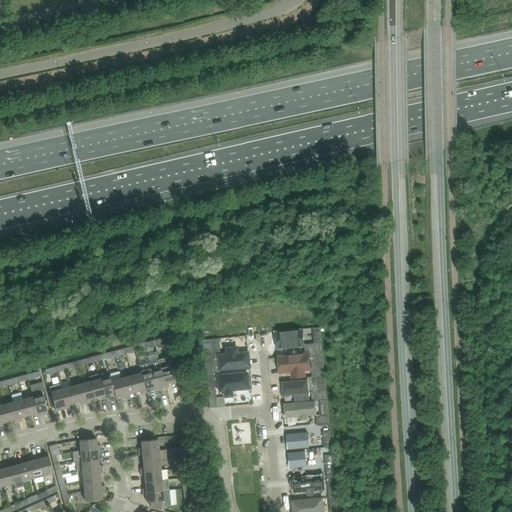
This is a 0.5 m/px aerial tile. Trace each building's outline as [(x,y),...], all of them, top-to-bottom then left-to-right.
[(314,343),(304,344),(305,353),(311,353),(323,351),(320,327),(313,328),(314,343)] [(153,340),(155,345),(157,347),(165,345),(166,342),(175,340),(174,334),(163,337),(153,340)] [(204,350),(206,373),(214,372),(219,372),(219,370),(218,356),(218,354),(220,354),(219,338),(210,339),(211,349),(204,350)] [(247,356),(246,348),(220,350),(220,358),(221,358),(221,363),(234,362),(234,357),(247,356)] [(323,351),(311,353),(313,377),(325,375),(323,351)] [(279,356),(281,375),(311,372),(309,353),(279,356)] [(158,359),(161,367),(166,386),(169,386),(168,383),(180,379),(177,366),(171,367),(168,356),(158,359)] [(166,386),(161,367),(158,359),(149,362),(153,377),(156,389),(166,386)] [(141,372),(146,392),(156,389),(153,377),(149,362),(139,365),(141,372)] [(39,371),(27,374),(28,379),(41,376),(39,371)] [(141,372),(131,375),(135,391),(142,390),(143,393),(146,392),(141,372)] [(247,372),(216,375),(218,393),(223,392),(224,398),(232,397),(231,391),(249,389),(247,372)] [(99,373),(89,376),(90,381),(95,397),(101,395),(102,399),(105,398),(100,378),(99,373)] [(214,373),(206,374),(210,407),(217,407),(214,373)] [(110,375),(100,378),(105,398),(115,395),(116,397),(111,380),(110,375)] [(131,375),(121,378),(126,397),(130,396),(129,393),(135,391),(131,375)] [(313,377),(311,377),(312,392),(311,392),(312,400),(319,400),(327,399),(325,375),(313,377)] [(121,378),(111,380),(116,397),(122,395),(123,398),(126,397),(121,378)] [(69,381),(59,383),(60,384),(61,389),(66,408),(69,407),(68,404),(75,402),(71,386),(69,381)] [(90,381),(80,383),(86,403),(89,402),(88,399),(95,397),(90,381)] [(308,381),(281,384),(283,398),(309,395),(308,381)] [(80,383),(71,386),(75,402),(82,401),(82,404),(86,403),(80,383)] [(60,384),(49,387),(51,391),(51,392),(52,398),(55,408),(56,411),(66,408),(61,389),(60,384)] [(33,396),(38,416),(48,413),(42,388),(31,391),(33,396)] [(12,395),(2,398),(3,404),(8,420),(14,419),(15,422),(18,421),(13,402),(12,395)] [(33,396),(23,399),(27,415),(34,414),(35,417),(38,416),(33,396)] [(23,399),(13,402),(18,421),(22,420),(21,417),(27,415),(23,399)] [(321,415),(316,416),(317,425),(322,425),(330,424),(330,423),(329,415),(327,399),(319,400),(321,415)] [(315,402),(283,405),(284,419),(316,416),(315,402)] [(231,424),(233,445),(252,443),(250,422),(231,424)] [(330,424),(322,425),(324,447),(332,447),(330,424)] [(320,428),(285,432),(286,443),(322,440),(320,428)] [(80,440),(81,450),(101,448),(100,445),(97,445),(96,438),(80,440)] [(139,448),(139,451),(159,449),(158,439),(141,441),(142,447),(139,448)] [(57,444),(49,446),(52,456),(57,455),(60,454),(57,444)] [(81,450),(72,452),(73,462),(77,461),(82,460),(98,459),(98,452),(101,452),(101,448),(81,450)] [(159,449),(139,451),(139,455),(142,454),(143,461),(160,459),(167,459),(166,449),(159,449)] [(319,451),(290,453),(291,471),(320,468),(319,451)] [(41,455),(38,456),(43,475),(53,472),(49,456),(42,458),(41,455)] [(333,455),(325,456),(326,468),(326,472),(334,471),(333,455)] [(35,460),(28,461),(33,478),(43,475),(38,456),(34,457),(35,460)] [(82,460),(77,461),(78,471),(83,470),(103,468),(102,465),(99,465),(98,459),(82,460)] [(141,468),(141,472),(161,470),(160,459),(143,461),(144,468),(141,468)] [(21,460),(18,461),(23,480),(33,478),(28,461),(22,463),(21,460)] [(15,465),(9,467),(13,483),(15,488),(24,486),(23,480),(18,461),(14,462),(15,465)] [(2,465),(0,465),(0,473),(3,486),(13,483),(9,467),(2,468),(2,465)] [(83,470),(84,481),(100,479),(99,473),(103,473),(103,468),(83,470)] [(145,475),(145,481),(162,480),(161,470),(141,472),(141,475),(145,475)] [(334,471),(327,472),(328,487),(336,487),(334,471)] [(323,475),(292,479),(294,496),(325,493),(323,475)] [(84,481),(84,491),(104,489),(104,486),(101,486),(100,479),(84,481)] [(142,488),(143,492),(169,489),(168,479),(162,480),(145,481),(146,488),(142,488)] [(56,486),(46,490),(48,495),(58,491),(56,486)] [(104,489),(84,491),(85,501),(102,500),(102,493),(105,493),(104,489)] [(169,489),(143,492),(143,496),(147,495),(147,502),(151,502),(151,507),(164,511),(166,505),(171,506),(170,504),(169,489)] [(46,490),(37,494),(39,499),(48,495),(46,490)] [(37,494),(27,498),(30,503),(39,499),(37,494)] [(336,494),(329,495),(330,511),(338,511),(337,495),(336,494)] [(54,495),(44,500),(46,505),(56,500),(54,495)] [(27,498),(18,503),(20,508),(30,503),(27,498)] [(294,503),(295,511),(326,511),(325,499),(294,503)] [(44,500),(34,504),(37,509),(46,505),(44,500)] [(18,503),(9,507),(11,511),(20,508),(18,503)]
